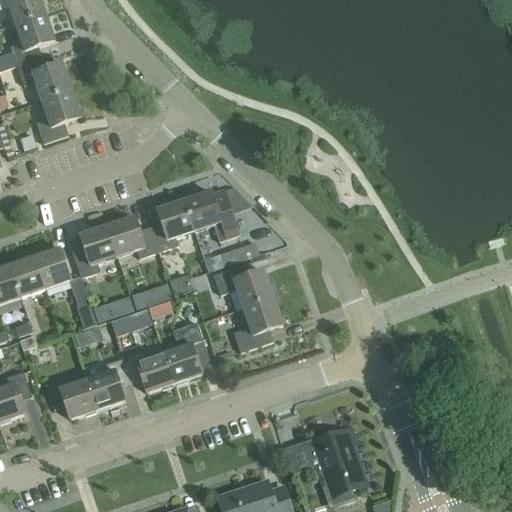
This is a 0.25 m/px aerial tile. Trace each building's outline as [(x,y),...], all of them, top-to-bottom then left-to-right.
[(16,27),(47,17),(40,0),(0,0),(0,11),(10,8),(16,27)] [(56,44),(47,17),(16,27),(23,46),(11,50),(17,69),(42,61),(39,50),(56,44)] [(0,62),(9,61),(7,46),(20,45),(19,35),(0,37),(0,62)] [(44,66),(55,63),(53,57),(42,61),(17,69),(24,89),(36,85),(42,103),(72,93),(63,66),(46,72),(44,66)] [(72,93),(42,103),(49,122),(37,126),(44,147),(69,138),(65,126),(82,120),(72,93)] [(0,165),(0,151),(10,148),(7,136),(1,138),(0,136),(0,172),(2,172),(0,165)] [(35,149),(32,138),(20,142),(23,152),(23,153),(28,152),(35,149)] [(185,204),(195,235),(214,228),(219,245),(239,238),(228,204),(216,208),(212,195),(185,204)] [(151,229),(159,255),(178,249),(175,241),(195,235),(185,204),(158,213),(162,226),(151,229)] [(159,255),(151,229),(139,233),(135,220),(108,229),(118,260),(137,254),(139,261),(159,255)] [(118,260),(108,229),(81,238),(85,251),(73,255),(81,280),(100,274),(97,267),(118,260)] [(255,246),(222,257),(226,269),(259,258),(255,246)] [(34,260),(45,292),(70,283),(59,251),(34,260)] [(10,268),(21,300),(45,292),(34,260),(10,268)] [(220,299),(228,295),(236,292),(243,311),(274,301),(264,274),(251,279),(247,267),(222,275),(213,278),(220,299)] [(10,268),(0,271),(0,307),(21,300),(10,268)] [(150,308),(145,294),(133,298),(138,312),(150,308)] [(240,356),(249,353),(273,345),(269,333),(283,328),(274,301),(243,311),(250,331),(234,336),(240,356)] [(76,309),(84,332),(97,328),(90,305),(76,309)] [(112,321),(107,307),(95,311),(99,325),(112,321)] [(15,330),(19,340),(33,335),(30,325),(15,330)] [(179,352),(164,357),(175,387),(203,378),(198,364),(209,360),(201,336),(197,325),(172,334),(179,352)] [(20,344),(23,354),(24,353),(27,361),(39,357),(37,349),(38,349),(34,339),(20,344)] [(148,397),(175,387),(164,357),(146,363),(143,355),(124,362),(132,387),(144,383),(148,397)] [(132,387),(124,362),(105,369),(107,376),(88,383),(98,414),(126,404),(121,390),(132,387)] [(0,425),(26,417),(21,404),(32,400),(23,375),(4,382),(0,383),(0,425)] [(98,414),(88,383),(69,390),(66,382),(47,389),(55,413),(66,409),(71,423),(98,414)] [(356,444),(350,429),(304,445),(324,502),(367,487),(352,446),(356,444)] [(270,493),(266,484),(219,500),(223,511),(290,511),(282,489),(270,493)] [(373,511),(390,511),(392,501),(372,507),(373,511)]
